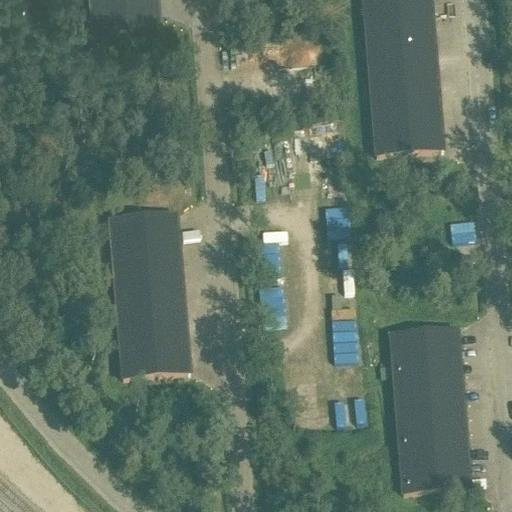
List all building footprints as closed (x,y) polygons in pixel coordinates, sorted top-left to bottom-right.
[(159,0),(88,0),(90,22),(161,16),(159,0)] [(375,162),(445,157),(431,0),(385,0),(362,2),(375,162)] [(314,159),(313,139),(297,140),(298,159),(314,159)] [(191,380),(178,218),(106,225),(120,386),(191,380)] [(358,337),(357,321),(299,324),(300,340),(358,337)] [(402,501),(472,495),(459,334),(388,340),(402,501)] [(34,458),(16,476),(45,506),(63,488),(34,458)]
